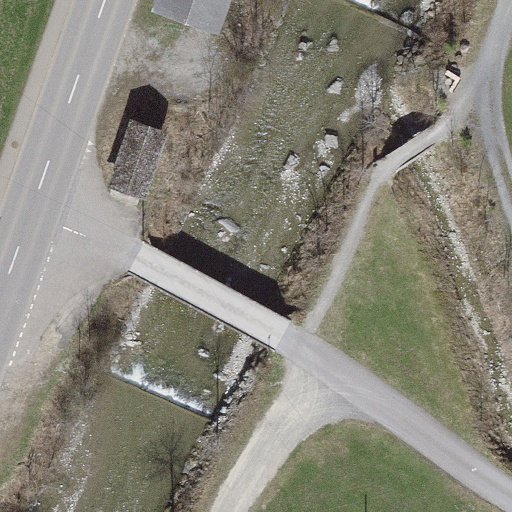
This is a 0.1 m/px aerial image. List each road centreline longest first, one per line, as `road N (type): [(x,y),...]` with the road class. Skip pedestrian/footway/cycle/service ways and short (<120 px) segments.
road 1 (residential): [(36,208),(144,255),(281,338),(324,376),(511,500)]
road 2 (secondary): [(108,0),(36,208)]
road 3 (track): [(324,376),(242,511)]
road 4 (track): [(511,223),(477,93)]
